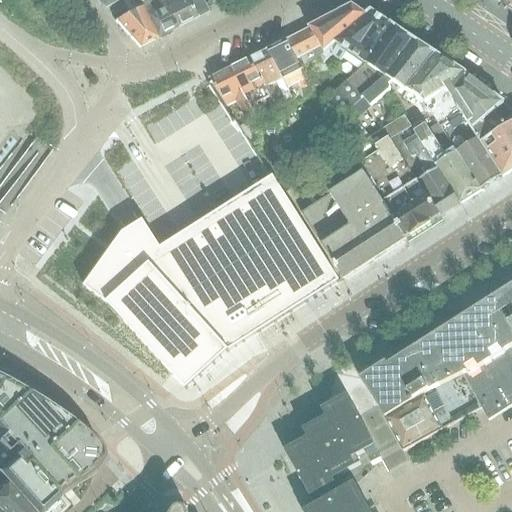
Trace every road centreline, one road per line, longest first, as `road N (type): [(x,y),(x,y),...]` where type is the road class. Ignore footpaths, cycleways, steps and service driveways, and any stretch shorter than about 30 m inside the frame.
road 1 (residential): [(179,452),(293,347),(511,207)]
road 2 (residential): [(194,45),(141,66),(24,46),(66,91),(81,145)]
road 3 (residential): [(0,318),(109,387),(179,452)]
road 4 (residential): [(81,145),(0,255)]
